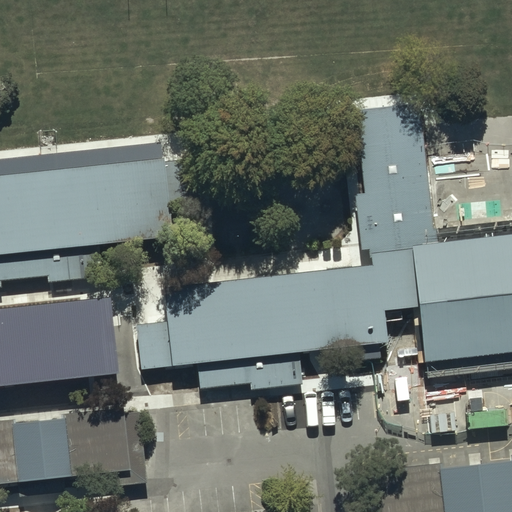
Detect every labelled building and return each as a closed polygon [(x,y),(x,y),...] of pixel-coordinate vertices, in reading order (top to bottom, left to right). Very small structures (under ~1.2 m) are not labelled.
[(363,193),(353,195),(359,251),(368,250),(368,257),(369,262),(377,261),(411,258),(435,255),(433,235),(417,110),(356,117),(363,193)] [(0,184),(0,264),(96,255),(173,246),(169,211),(199,208),(193,164),(164,168),(0,184)] [(417,306),(424,373),(426,373),(427,385),(511,375),(511,226),(433,235),(435,255),(411,258),(417,306)] [(96,255),(0,264),(0,293),(1,293),(0,286),(47,282),(48,288),(99,283),(96,255)] [(377,261),(383,310),(393,309),(417,306),(411,258),(377,261)] [(378,342),(387,341),(383,310),(377,261),(369,262),(162,286),(166,320),(135,324),(141,370),(197,364),(200,389),(250,383),(251,389),(301,383),(298,351),(342,346),(343,361),(379,357),(378,342)] [(124,415),(0,428),(0,490),(26,488),(28,501),(65,497),(64,485),(116,480),(117,491),(146,488),(139,417),(124,418),(124,415)] [(440,511),(511,511),(511,471),(437,480),(440,511)] [(370,479),(374,511),(440,511),(437,480),(435,473),(370,479)]
